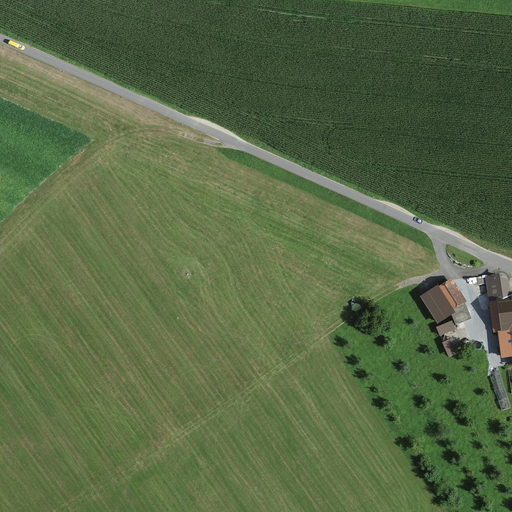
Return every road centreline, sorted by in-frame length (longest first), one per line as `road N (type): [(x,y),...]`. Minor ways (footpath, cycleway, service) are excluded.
road 1 (unclassified): [(0,38),(511,265)]
road 2 (track): [(398,286),(60,511)]
road 3 (track): [(234,142),(166,128),(122,132),(53,178),(0,228)]
